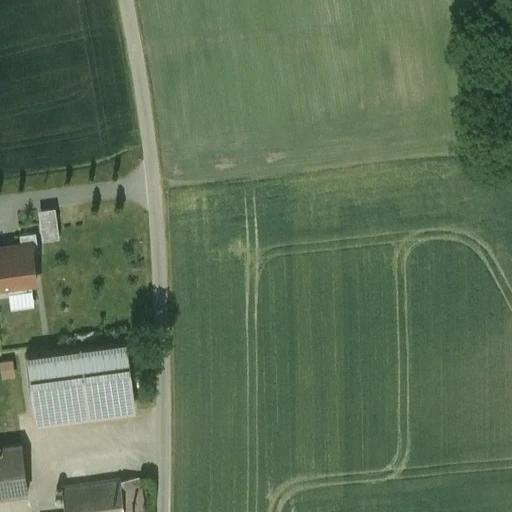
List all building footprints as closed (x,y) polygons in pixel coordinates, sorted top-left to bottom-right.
[(53,204),(35,207),(40,239),(59,236),(53,204)] [(20,234),(21,244),(30,243),(32,252),(39,251),(36,232),(20,234)] [(32,252),(30,243),(21,244),(0,247),(0,287),(7,287),(32,283),(36,283),(32,252)] [(32,283),(7,287),(8,293),(33,289),(32,283)] [(126,340),(25,354),(33,414),(134,400),(126,340)] [(21,444),(0,446),(0,495),(27,492),(21,444)] [(142,511),(138,477),(120,479),(123,511),(142,511)] [(119,479),(61,486),(64,511),(123,511),(120,479),(119,479)]
